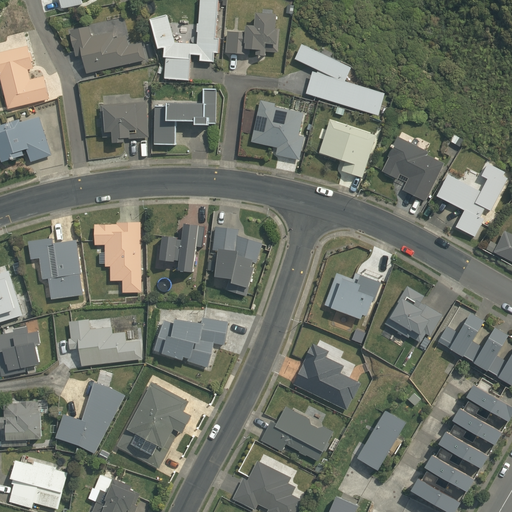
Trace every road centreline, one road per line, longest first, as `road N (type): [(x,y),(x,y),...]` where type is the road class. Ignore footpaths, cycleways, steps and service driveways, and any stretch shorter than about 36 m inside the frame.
road 1 (residential): [(180,511),(264,362),(309,205)]
road 2 (residential): [(0,213),(161,181),(309,205)]
road 3 (residential): [(309,205),(434,252),(511,296)]
